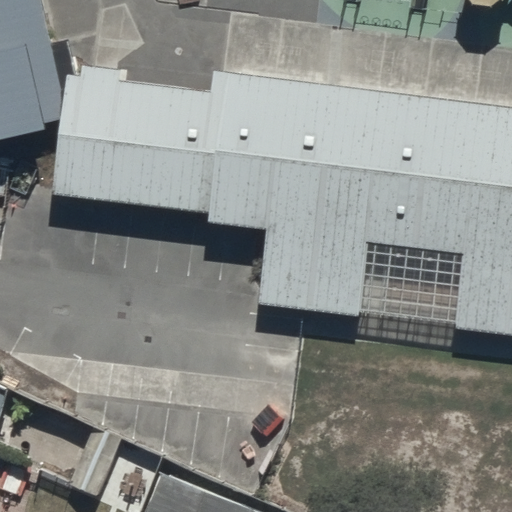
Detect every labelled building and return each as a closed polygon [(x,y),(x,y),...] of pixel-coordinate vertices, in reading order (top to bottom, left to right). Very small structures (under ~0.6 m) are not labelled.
[(0,0),(0,126),(52,112),(60,67),(44,0),(0,0)] [(456,252),(448,322),(511,330),(511,108),(226,72),(222,94),(208,210),(207,219),(266,226),(257,298),(304,304),(355,310),(365,242),(456,252)] [(68,75),(54,191),(208,210),(222,94),(68,75)] [(0,438),(14,387),(0,383),(0,438)] [(126,438),(96,425),(69,483),(99,497),(126,438)] [(254,511),(159,474),(143,511),(254,511)]
